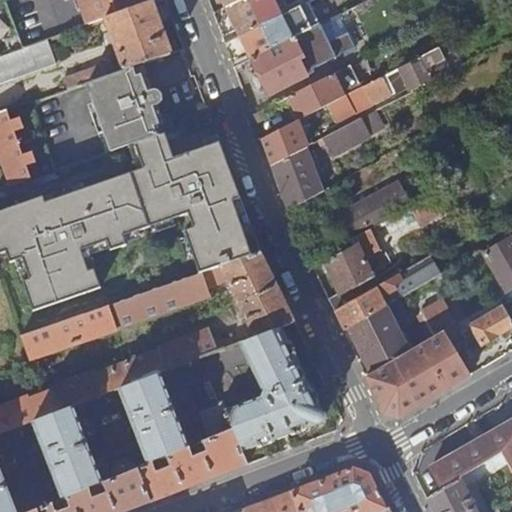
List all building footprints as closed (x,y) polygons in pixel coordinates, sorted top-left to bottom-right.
[(146,0),(81,0),(90,23),(107,17),(148,3),(146,0)] [(241,0),(226,7),(233,21),(241,36),(282,16),(279,11),(293,4),(290,0),(283,0),(275,4),(273,0),(241,0)] [(153,1),(148,3),(107,17),(125,67),(126,68),(143,62),(172,52),(153,1)] [(282,16),(241,36),(252,59),(319,26),(308,3),(282,16)] [(339,16),(319,26),(252,59),(270,95),(315,73),(313,69),(356,48),(339,16)] [(48,39),(25,47),(0,55),(0,83),(64,61),(60,50),(54,52),(48,39)] [(327,105),(337,123),(391,95),(409,86),(412,91),(450,71),(442,54),(448,51),(447,49),(450,47),(448,42),(431,51),(419,58),(371,83),(361,88),(327,105)] [(126,68),(125,67),(108,74),(107,74),(87,81),(114,151),(127,147),(164,134),(162,129),(160,130),(158,125),(165,122),(159,105),(161,103),(163,101),(163,97),(162,94),(160,91),(157,90),(154,89),(143,62),(126,68)] [(107,74),(108,74),(104,65),(65,78),(68,88),(87,81),(107,74)] [(361,88),(350,66),(277,103),(279,109),(292,102),(300,120),(303,118),(327,105),(361,88)] [(7,109),(0,111),(0,161),(9,187),(33,179),(27,164),(38,161),(34,150),(23,154),(15,130),(26,126),(22,116),(11,120),(7,109)] [(297,122),(304,142),(311,139),(303,118),(300,120),(297,122)] [(362,118),(318,141),(321,148),(326,145),(332,157),(372,136),(362,118)] [(277,132),(261,140),(270,166),(306,147),(304,142),(297,122),(277,132)] [(485,140),(492,153),(511,141),(511,137),(507,128),(485,140)] [(221,141),(174,159),(165,134),(164,134),(127,147),(136,171),(43,205),(40,198),(0,212),(0,257),(9,254),(11,260),(15,259),(33,308),(104,283),(98,266),(89,269),(81,247),(108,237),(112,246),(126,241),(122,232),(188,208),(193,222),(184,225),(201,272),(252,255),(242,226),(251,223),(221,141)] [(306,147),(270,166),(288,212),(323,192),(306,147)] [(392,215),(393,217),(410,207),(411,207),(398,183),(380,193),(382,196),(338,220),(348,239),(392,215)] [(453,209),(442,189),(411,207),(410,207),(421,227),(453,209)] [(325,263),(339,295),(341,298),(355,289),(374,279),(364,257),(379,250),(368,230),(350,241),(354,247),(325,263)] [(481,251),(473,256),(480,267),(488,263),(505,293),(511,289),(511,240),(485,256),(481,251)] [(296,321),(262,251),(252,255),(201,272),(21,335),(30,360),(88,339),(211,296),(208,289),(227,280),(254,337),(281,327),(296,321)] [(416,266),(398,276),(408,294),(426,283),(416,266)] [(360,298),(335,312),(344,331),(347,329),(386,306),(382,299),(397,291),(391,280),(360,298)] [(339,295),(329,300),(335,312),(360,298),(355,289),(341,298),(339,295)] [(420,314),(434,338),(441,334),(445,332),(458,325),(443,300),(420,314)] [(396,301),(386,306),(396,326),(406,320),(396,301)] [(511,321),(500,301),(467,320),(472,328),(482,346),(511,327),(511,321)] [(386,306),(347,329),(372,375),(410,352),(396,326),(386,306)] [(467,320),(458,325),(463,334),(472,328),(467,320)] [(463,334),(458,325),(445,332),(450,341),(463,334)] [(323,413),(281,327),(254,337),(241,342),(265,390),(261,396),(228,411),(224,401),(200,411),(211,439),(234,430),(242,451),(320,422),(323,413)] [(167,369),(219,350),(216,343),(211,330),(159,350),(167,369)] [(372,375),(367,378),(385,415),(399,419),(471,376),(459,356),(456,351),(450,341),(445,332),(441,334),(434,338),(434,339),(421,346),(410,352),(372,375)] [(233,337),(216,343),(219,350),(235,343),(233,337)] [(160,372),(167,369),(159,350),(96,374),(104,393),(120,387),(160,372)] [(120,387),(150,463),(156,461),(169,456),(190,447),(160,372),(120,387)] [(73,405),(104,393),(96,374),(51,391),(58,411),(73,405)] [(0,433),(33,421),(58,411),(51,391),(29,400),(27,397),(0,406),(0,433)] [(63,498),(66,497),(91,487),(103,482),(73,405),(58,411),(33,421),(63,498)] [(511,422),(476,444),(487,463),(502,455),(511,472),(511,422)] [(151,502),(248,465),(242,451),(234,430),(211,439),(204,442),(207,450),(194,455),(191,446),(190,447),(169,456),(172,464),(159,469),(156,461),(150,463),(139,468),(151,502)] [(487,463),(476,444),(431,470),(443,490),(461,480),(487,463)] [(115,477),(138,468),(135,462),(126,458),(117,461),(113,472),(115,477)] [(341,472),(292,491),(299,511),(344,511),(347,511),(346,511),(375,511),(387,508),(371,474),(355,467),(341,472)] [(36,511),(125,511),(151,502),(139,468),(138,468),(115,477),(103,482),(107,491),(95,496),(91,487),(66,497),(69,506),(57,511),(53,502),(35,509),(36,511)] [(0,511),(16,511),(0,470),(0,511)] [(443,490),(427,501),(432,511),(476,511),(461,480),(443,490)] [(299,511),(292,491),(238,511),(299,511)]
